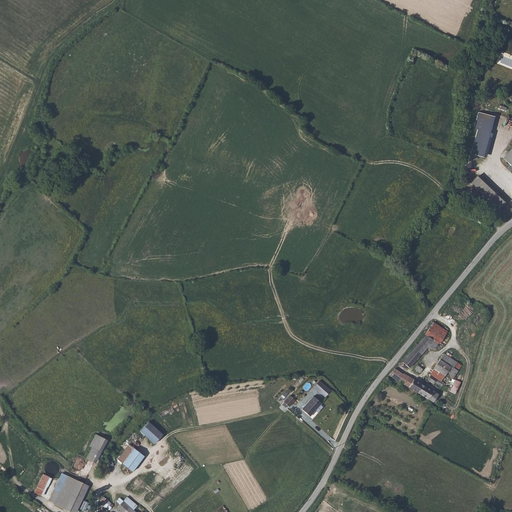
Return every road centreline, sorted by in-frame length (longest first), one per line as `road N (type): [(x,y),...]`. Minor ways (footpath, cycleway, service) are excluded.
road 1 (unclassified): [(302,511),(375,382),(511,222)]
road 2 (unknown): [(434,312),(454,335),(426,376),(392,362)]
